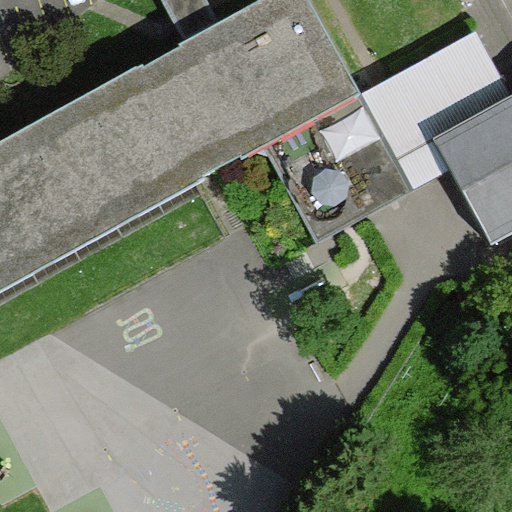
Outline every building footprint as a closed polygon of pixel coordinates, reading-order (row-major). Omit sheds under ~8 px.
[(187,46),(0,147),(0,294),(265,150),(364,95),(311,0),(271,0),(220,28),(187,46)] [(162,0),(187,46),(220,28),(204,0),(162,0)] [(369,105),(364,95),(265,150),(319,249),(454,174),(435,140),(510,100),(479,45),(369,105)] [(511,98),(510,100),(435,140),(454,174),(493,246),(511,235),(511,98)] [(511,350),(497,340),(485,358),(511,375),(511,350)]
